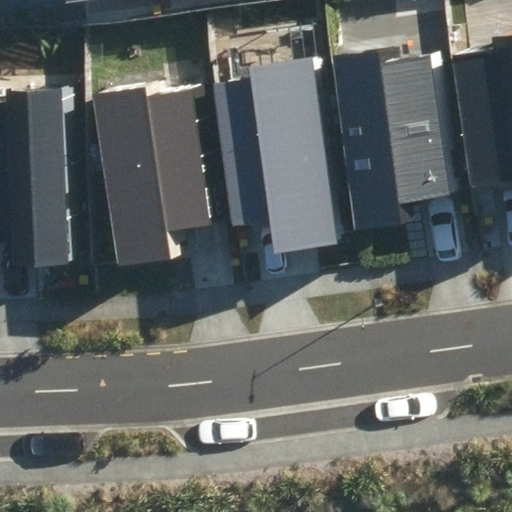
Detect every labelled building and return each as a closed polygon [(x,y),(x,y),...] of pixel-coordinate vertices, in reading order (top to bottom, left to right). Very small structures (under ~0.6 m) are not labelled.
[(347,37),(368,214),(431,206),(429,183),(454,180),(439,52),(397,57),(394,32),(347,37)] [(242,57),(257,200),(297,196),(301,231),(356,225),(336,36),(271,43),(273,54),(242,57)] [(511,47),(482,51),(498,179),(511,177),(511,47)] [(25,246),(89,244),(83,66),(35,67),(36,93),(0,94),(0,223),(24,222),(25,246)] [(119,72),(140,249),(204,241),(201,218),(226,215),(211,87),(170,91),(167,66),(119,72)]
